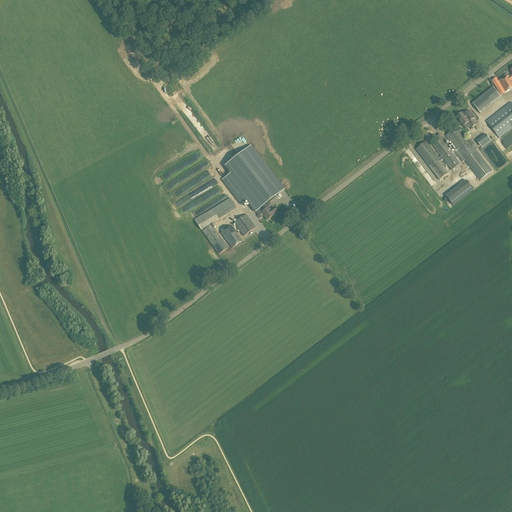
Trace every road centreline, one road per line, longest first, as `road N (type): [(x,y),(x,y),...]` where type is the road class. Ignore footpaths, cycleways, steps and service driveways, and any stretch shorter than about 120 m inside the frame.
road 1 (unclassified): [(0,391),(144,336),(511,57)]
road 2 (track): [(80,269),(0,80)]
